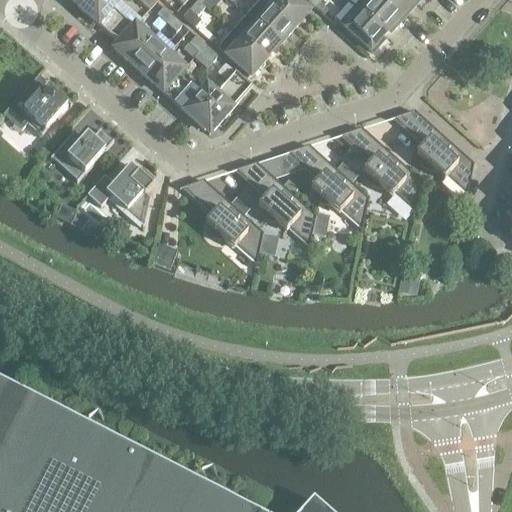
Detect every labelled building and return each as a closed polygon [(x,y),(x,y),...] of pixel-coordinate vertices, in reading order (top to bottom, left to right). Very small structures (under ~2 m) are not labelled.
[(157,4),(152,0),(136,1),(149,12),(157,4)] [(189,0),(194,0),(198,3),(189,12),(196,19),(205,9),(202,7),(207,0),(176,0),(183,7),(189,0)] [(293,0),(262,0),(261,1),(294,31),(309,14),(293,0)] [(324,2),(322,0),(312,0),(308,5),(315,11),(324,2)] [(402,23),(376,0),(361,0),(354,9),(385,36),(392,29),(394,32),(402,23)] [(417,6),(409,0),(376,0),(402,23),(417,6)] [(294,31),(261,1),(261,2),(269,10),(256,25),(280,47),(294,31)] [(116,2),(77,4),(77,9),(118,46),(119,46),(134,29),(134,28),(114,10),(117,7),(116,2)] [(385,36),(354,9),(339,25),(373,55),(381,46),(379,44),(385,36)] [(163,10),(157,18),(166,26),(173,19),(163,10)] [(247,18),(233,34),(241,42),(266,63),(280,47),(256,25),(247,18)] [(173,19),(166,26),(176,35),(182,27),(173,19)] [(119,46),(118,46),(113,51),(130,66),(152,42),(135,27),(134,28),(134,29),(119,46)] [(196,39),(189,46),(198,55),(205,47),(196,39)] [(152,42),(130,66),(146,81),(168,57),(152,42)] [(266,63),(241,42),(226,58),(251,80),(266,63)] [(205,47),(198,55),(211,66),(218,59),(205,47)] [(168,57),(146,81),(162,95),(178,78),(185,71),(168,57)] [(212,93),(207,93),(209,132),(214,132),(252,89),(235,74),(216,96),(212,93)] [(39,136),(41,138),(45,133),(46,133),(68,107),(70,108),(71,107),(47,86),(42,92),(42,93),(36,100),(27,92),(39,78),(38,78),(3,117),(4,118),(4,117),(22,132),(28,125),(39,136)] [(199,97),(178,78),(162,95),(204,133),(209,132),(207,93),(202,93),(199,97)] [(414,114),(412,115),(409,115),(410,117),(402,126),(425,147),(421,151),(419,160),(420,166),(422,170),(427,173),(449,177),(467,193),(465,202),(467,202),(474,167),(414,114)] [(77,185),(114,143),(113,143),(112,144),(100,133),(101,132),(100,131),(87,147),(74,136),(75,135),(74,134),(50,160),(51,161),(52,160),(77,183),(76,184),(77,185)] [(361,131),(359,132),(357,133),(357,134),(349,143),(373,164),(369,168),(367,178),(367,183),(370,187),(374,190),(396,194),(414,211),(413,220),(414,220),(421,185),(361,131)] [(309,148),(306,149),(304,150),(304,151),(305,151),(297,160),(320,181),(316,186),(314,196),(314,200),(316,204),(320,207),(344,212),(362,228),(360,237),(361,237),(369,202),(309,148)] [(256,166),(254,166),(251,167),(251,169),(252,168),(244,178),(267,199),(263,203),(261,212),(261,218),(264,222),(269,225),(291,229),(309,245),(307,254),(309,254),(316,219),(256,166)] [(142,231),(143,231),(151,201),(144,194),(155,182),(141,170),(137,176),(130,170),(131,168),(130,167),(113,186),(105,179),(87,198),(101,210),(110,199),(143,228),(142,231)] [(204,183),(201,184),(199,185),(199,186),(191,195),(215,216),(211,221),(208,231),(209,235),(212,239),(215,242),(238,247),(256,263),(255,272),(256,272),(263,237),(204,183)] [(170,270),(177,254),(160,248),(154,264),(170,270)] [(0,473),(37,401),(0,382),(0,473)] [(253,511),(37,401),(0,473),(0,511),(253,511)] [(318,511),(307,503),(300,511),(318,511)]
